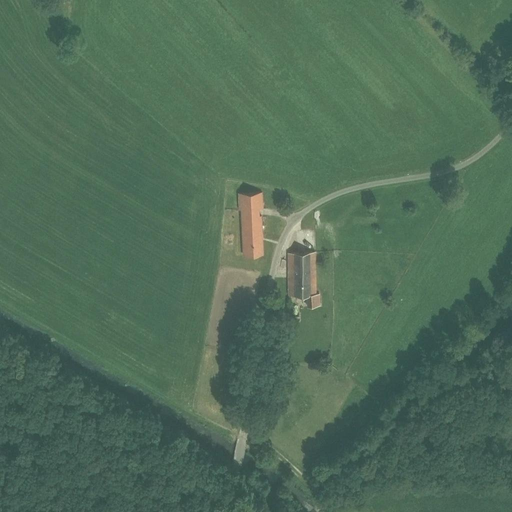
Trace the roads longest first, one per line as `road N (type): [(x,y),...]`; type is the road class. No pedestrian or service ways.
road 1 (unclassified): [(228,511),(274,261),(289,227),(309,207),(349,190),(455,169),(511,123)]
road 2 (track): [(511,387),(318,493),(243,437)]
road 3 (track): [(511,104),(401,0)]
